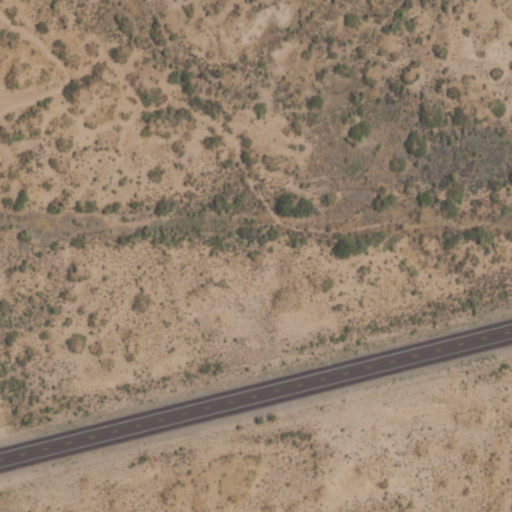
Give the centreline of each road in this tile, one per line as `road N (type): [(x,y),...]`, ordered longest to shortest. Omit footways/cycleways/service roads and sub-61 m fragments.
road 1 (primary): [(0,460),(511,331)]
road 2 (residential): [(145,201),(0,199)]
